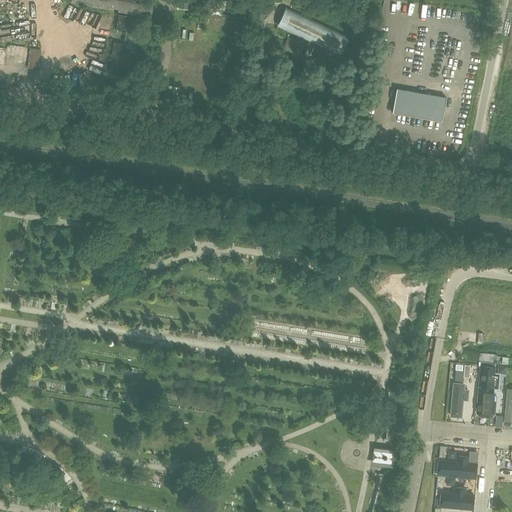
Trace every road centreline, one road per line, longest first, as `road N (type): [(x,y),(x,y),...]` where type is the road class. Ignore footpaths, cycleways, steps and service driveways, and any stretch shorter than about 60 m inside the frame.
road 1 (unclassified): [(471,167),(0,94)]
road 2 (unclassified): [(471,167),(504,0)]
road 3 (residential): [(405,511),(421,428),(495,434)]
